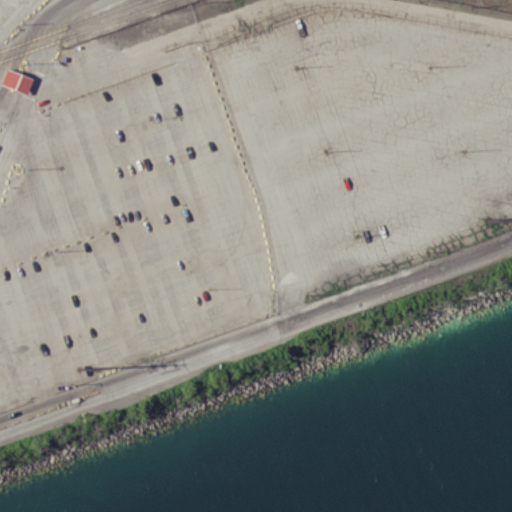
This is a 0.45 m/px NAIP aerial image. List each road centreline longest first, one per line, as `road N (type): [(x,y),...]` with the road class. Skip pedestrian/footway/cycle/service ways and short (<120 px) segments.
road 1 (residential): [(140,377),(511,247)]
road 2 (residential): [(0,433),(140,377)]
road 3 (residential): [(140,377),(91,385),(0,418)]
